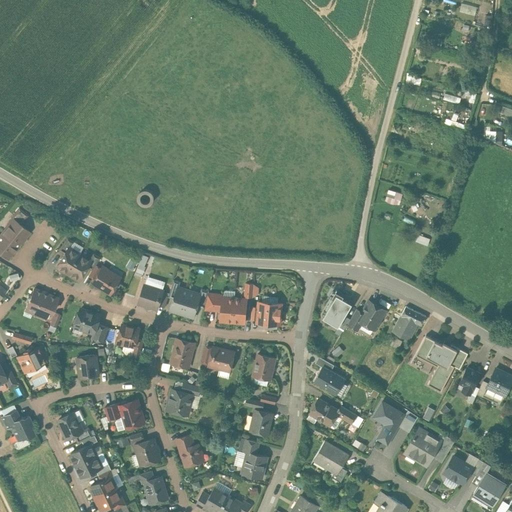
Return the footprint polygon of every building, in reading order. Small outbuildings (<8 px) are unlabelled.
[(462,1),(459,8),(475,14),(477,7),(462,1)] [(445,92),(443,99),(454,101),(456,95),(445,92)] [(502,140),(502,129),(486,129),(486,139),(502,140)] [(399,203),(402,191),(388,188),(385,200),(399,203)] [(138,194),(138,197),(139,201),(141,204),(145,205),(148,205),(152,203),(154,200),(154,196),(153,193),(151,190),(147,189),(144,189),(140,191),(138,194)] [(19,207),(11,217),(13,219),(14,219),(21,224),(28,215),(19,207)] [(21,224),(14,219),(13,219),(0,235),(16,248),(29,231),(21,224)] [(16,248),(0,235),(0,252),(7,258),(16,248)] [(67,238),(58,249),(64,253),(68,247),(73,241),(67,238)] [(64,253),(56,266),(67,273),(79,253),(68,247),(64,253)] [(90,260),(79,253),(67,273),(78,280),(86,266),(90,260)] [(99,257),(93,254),(90,260),(86,266),(92,269),(95,264),(99,257)] [(92,269),(88,275),(94,279),(100,267),(95,264),(92,269)] [(121,277),(102,266),(94,279),(92,282),(111,293),(115,286),(116,287),(119,286),(121,283),(120,280),(119,279),(121,277)] [(174,279),(169,295),(168,296),(174,298),(178,286),(180,281),(174,279)] [(254,283),(246,282),(245,296),(253,297),(254,283)] [(163,291),(144,285),(139,302),(158,308),(159,305),(162,293),(163,291)] [(178,286),(174,298),(170,309),(182,313),(189,290),(178,286)] [(58,298),(34,288),(31,295),(30,295),(28,296),(27,298),(28,300),(29,301),(27,306),(33,308),(32,312),(46,318),(49,310),(52,312),(58,298)] [(209,290),(202,288),(200,293),(201,294),(197,305),(205,308),(208,293),(209,290)] [(200,293),(189,290),(182,313),(193,316),(197,305),(201,294),(200,293)] [(169,295),(162,293),(159,305),(165,306),(168,296),(169,295)] [(219,294),(208,293),(205,308),(216,309),(216,305),(218,305),(219,294)] [(235,297),(223,296),(223,295),(219,294),(218,305),(216,305),(216,309),(222,310),(221,311),(219,312),(218,317),(221,318),(221,320),(233,321),(235,297)] [(337,294),(323,317),(332,322),(339,326),(345,315),(352,303),(337,294)] [(247,298),(235,297),(233,321),(245,322),(247,298)] [(386,310),(369,300),(362,311),(358,319),(363,322),(374,329),(386,310)] [(281,303),(259,301),(258,306),(257,319),(257,322),(261,322),(261,323),(266,324),(270,324),(276,324),(280,324),(281,303)] [(426,316),(406,305),(392,331),(409,340),(418,323),(421,325),(426,316)] [(100,314),(81,308),(78,317),(74,317),(73,321),(75,324),(84,327),(83,329),(93,333),(94,333),(97,323),(100,314)] [(350,318),(347,324),(358,330),(363,322),(358,319),(362,311),(356,308),(350,318)] [(54,312),(49,324),(56,326),(61,315),(54,312)] [(345,315),(339,326),(344,329),(347,324),(350,318),(345,315)] [(339,326),(332,322),(330,325),(332,326),(330,329),(340,335),(344,329),(339,326)] [(109,327),(97,323),(94,333),(93,333),(92,338),(103,342),(109,327)] [(129,325),(122,324),(119,337),(118,337),(116,343),(122,345),(122,343),(124,344),(123,350),(126,354),(132,355),(134,346),(135,346),(137,338),(139,328),(133,326),(129,325)] [(31,337),(14,331),(12,338),(29,343),(31,337)] [(426,335),(416,354),(438,365),(429,383),(442,390),(454,365),(459,367),(467,352),(457,347),(456,348),(444,342),(443,343),(426,335)] [(144,340),(137,338),(135,346),(134,346),(132,355),(132,356),(139,357),(144,340)] [(194,342),(177,338),(171,363),(188,367),(194,342)] [(213,346),(205,345),(201,362),(208,363),(213,346)] [(38,346),(31,350),(30,348),(23,352),(24,353),(17,356),(25,372),(45,362),(38,346)] [(235,351),(213,346),(208,363),(208,365),(230,370),(235,351)] [(275,357),(258,353),(253,375),(270,379),(275,357)] [(96,355),(77,357),(80,377),(99,375),(96,355)] [(334,364),(319,356),(315,362),(322,366),(323,365),(331,370),(334,364)] [(331,370),(323,365),(322,366),(314,381),(336,394),(345,378),(331,370)] [(480,372),(467,366),(460,382),(465,384),(463,389),(470,393),(474,385),(480,372)] [(511,380),(511,374),(496,367),(489,382),(487,386),(505,395),(511,380)] [(16,384),(10,372),(4,375),(6,380),(9,387),(16,384)] [(483,380),(477,393),(483,396),(487,386),(489,382),(483,380)] [(201,386),(184,382),(181,390),(193,393),(193,394),(199,395),(201,386)] [(474,385),(470,393),(467,400),(472,403),(479,388),(474,385)] [(505,395),(487,386),(483,396),(501,405),(505,395)] [(181,390),(172,388),(166,409),(174,411),(175,413),(179,414),(182,413),(188,414),(193,394),(193,393),(181,390)] [(276,397),(262,394),(260,400),(264,401),(275,404),(276,397)] [(260,400),(247,397),(245,404),(263,408),(264,401),(260,400)] [(339,410),(319,398),(310,412),(317,417),(317,418),(321,421),(324,420),(324,422),(334,428),(336,427),(342,417),(337,414),(339,410)] [(137,399),(128,402),(126,400),(122,401),(122,404),(120,404),(118,405),(122,416),(116,417),(117,420),(116,421),(118,430),(125,428),(127,427),(129,429),(134,428),(134,425),(144,422),(137,399)] [(405,414),(382,401),(372,418),(384,425),(375,439),(386,446),(405,414)] [(119,402),(105,407),(109,419),(116,417),(122,416),(118,405),(120,404),(119,402)] [(357,414),(342,405),(339,410),(337,414),(342,417),(352,423),(352,421),(357,414)] [(427,405),(423,416),(430,419),(435,407),(427,405)] [(273,412),(255,408),(253,416),(256,416),(253,431),(268,434),(273,412)] [(16,410),(1,417),(7,429),(11,427),(9,422),(20,417),(16,410)] [(73,412),(58,419),(68,439),(75,435),(82,432),(82,431),(73,412)] [(363,418),(357,414),(352,421),(359,425),(363,418)] [(24,418),(21,417),(20,417),(9,422),(11,427),(18,441),(25,437),(28,438),(36,435),(32,427),(33,424),(29,415),(24,418)] [(88,428),(82,431),(82,432),(75,435),(79,443),(82,441),(92,436),(88,428)] [(441,441),(418,428),(405,450),(428,464),(437,448),(441,441)] [(142,432),(130,435),(132,441),(144,438),(142,432)] [(445,434),(441,441),(437,448),(447,454),(455,440),(445,434)] [(92,436),(82,441),(85,446),(91,443),(91,444),(97,441),(95,435),(92,436)] [(189,435),(177,438),(179,445),(191,441),(189,435)] [(154,438),(135,444),(141,465),(143,464),(145,466),(150,464),(152,462),(160,459),(154,438)] [(259,441),(247,439),(244,451),(247,452),(247,451),(256,453),(259,441)] [(349,455),(325,440),(314,458),(335,470),(338,472),(341,467),(349,455)] [(191,441),(179,445),(180,450),(181,450),(186,465),(194,463),(196,464),(200,463),(201,461),(203,460),(201,455),(202,452),(200,447),(198,446),(197,444),(193,445),(191,441)] [(85,446),(70,453),(76,465),(97,455),(91,444),(91,443),(85,446)] [(256,453),(247,451),(247,452),(242,472),(262,477),(267,456),(256,453)] [(97,455),(76,465),(82,477),(96,470),(102,467),(102,466),(97,455)] [(472,466),(453,455),(444,472),(450,475),(449,476),(457,480),(457,479),(463,483),(470,471),(473,466),(472,466)] [(484,461),(477,457),(472,466),(473,466),(470,471),(476,475),(478,472),(484,461)] [(491,465),(484,461),(478,472),(484,475),(486,473),(491,465)] [(102,467),(96,470),(99,475),(109,470),(111,469),(108,463),(102,466),(102,467)] [(338,472),(335,470),(331,477),(340,482),(347,471),(341,467),(338,472)] [(109,470),(99,475),(101,481),(110,476),(110,477),(112,476),(109,470)] [(151,470),(140,474),(142,482),(144,482),(144,481),(153,478),(151,470)] [(484,475),(478,472),(476,475),(472,482),(478,485),(484,475)] [(478,485),(473,493),(493,505),(506,485),(486,473),(484,475),(478,485)] [(101,481),(90,486),(96,498),(116,488),(110,477),(110,476),(101,481)] [(153,478),(144,481),(144,482),(151,503),(168,498),(165,487),(164,488),(160,476),(153,478)] [(116,488),(96,498),(102,509),(112,504),(121,500),(121,499),(116,488)] [(218,511),(228,496),(214,488),(209,496),(204,506),(214,511),(218,511)] [(403,511),(407,507),(381,491),(376,500),(382,504),(377,511),(403,511)] [(209,496),(202,493),(196,504),(203,508),(204,506),(209,496)] [(325,500),(314,493),(310,499),(318,504),(321,506),(325,500)] [(310,499),(301,494),(290,511),(313,511),(318,504),(310,499)] [(228,496),(218,511),(236,511),(237,511),(242,504),(241,504),(228,496)] [(121,500),(112,504),(115,510),(120,507),(126,504),(123,499),(121,499),(121,500)] [(245,511),(250,504),(243,500),(241,504),(242,504),(237,511),(245,511)] [(504,501),(496,511),(504,511),(509,504),(504,501)]
